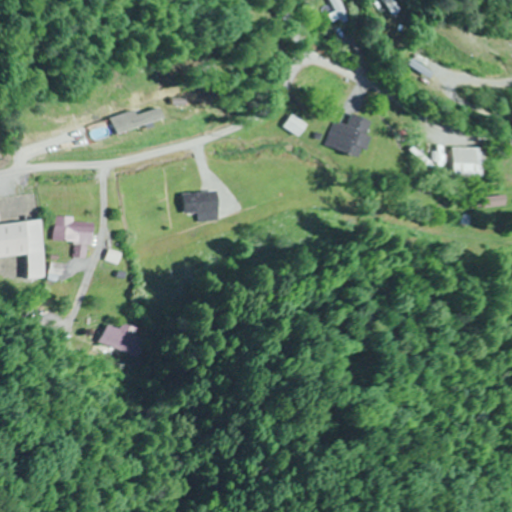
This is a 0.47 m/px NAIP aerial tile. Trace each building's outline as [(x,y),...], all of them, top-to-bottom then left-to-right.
[(326,0),(340,25),(347,21),(336,0),(326,0)] [(324,146),(357,159),(371,123),(350,116),(346,126),(333,121),(324,146)] [(305,127),(294,117),(285,128),(296,138),(305,127)] [(475,149),(448,149),(448,177),(475,177),(475,149)] [(214,192),(179,194),(181,215),(196,214),(196,222),(216,220),(214,192)] [(48,241),(70,242),(69,258),(86,259),(88,223),(68,222),(68,217),(50,216),(48,241)] [(0,224),(0,257),(24,255),(26,279),(41,278),(36,221),(0,224)] [(133,330),(116,324),(114,329),(103,325),(95,346),(134,360),(141,341),(130,337),(133,330)]
